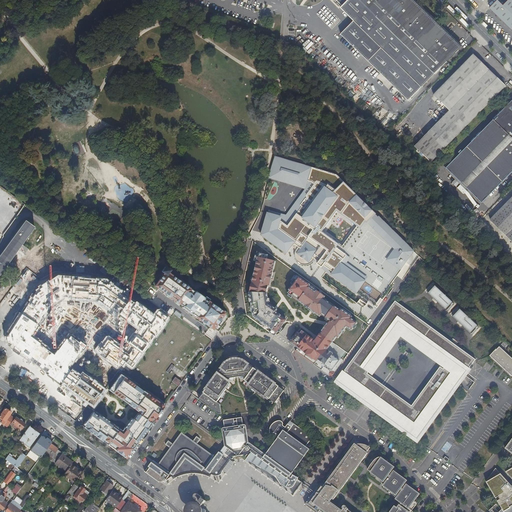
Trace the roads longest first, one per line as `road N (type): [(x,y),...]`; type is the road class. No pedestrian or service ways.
road 1 (residential): [(123,471),(217,342),(240,341),(295,382)]
road 2 (residential): [(310,393),(393,454),(444,511)]
road 3 (unknown): [(286,9),(323,28),(395,103)]
